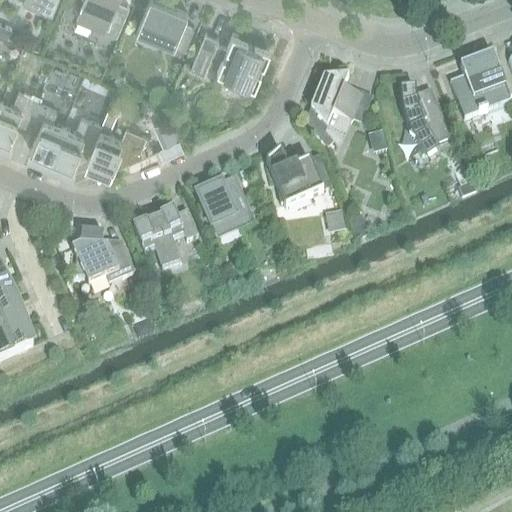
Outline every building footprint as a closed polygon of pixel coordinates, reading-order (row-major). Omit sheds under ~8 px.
[(52,15),(58,0),(23,0),(22,3),(52,15)] [(117,36),(129,5),(117,0),(84,0),(76,19),(117,36)] [(185,50),(194,27),(183,23),(188,12),(159,0),(148,0),(137,30),(185,50)] [(227,47),(216,43),(219,37),(205,32),(190,68),(204,73),(212,53),(222,58),(217,70),(225,73),(227,77),(231,80),(238,83),(243,83),(247,82),(255,85),(270,48),(233,32),(227,47)] [(464,122),(511,104),(493,56),(460,68),(464,79),(450,84),(464,122)] [(324,80),(311,112),(338,143),(346,123),(352,125),(363,99),(343,91),(349,78),(324,80)] [(27,126),(37,102),(39,98),(19,90),(13,105),(1,100),(0,102),(0,137),(8,141),(16,122),(27,126)] [(416,90),(401,91),(402,101),(404,116),(406,124),(407,161),(420,151),(422,154),(427,162),(440,153),(434,146),(433,145),(432,143),(434,142),(436,146),(449,141),(431,93),(417,98),(419,102),(417,102),(416,90)] [(53,121),(57,110),(37,102),(27,126),(38,131),(30,150),(51,158),(64,126),(53,121)] [(90,152),(100,128),(102,124),(82,116),(76,131),(64,126),(51,158),(71,167),(79,148),(90,152)] [(173,126),(162,130),(167,141),(178,137),(173,126)] [(100,128),(90,152),(87,161),(99,166),(101,161),(116,167),(144,155),(141,148),(147,135),(126,127),(122,137),(100,128)] [(178,140),(159,148),(163,156),(165,157),(183,149),(178,140)] [(289,172),(281,153),(266,166),(286,211),(331,191),(319,159),(289,172)] [(218,243),(256,226),(235,180),(197,197),(218,243)] [(177,218),(173,211),(160,217),(161,220),(147,225),(146,223),(133,229),(144,254),(154,249),(162,273),(181,266),(173,241),(183,236),(187,244),(198,238),(187,214),(177,218)] [(344,215),(327,218),(331,239),(347,236),(344,215)] [(107,248),(103,248),(104,236),(82,234),(81,247),(72,251),(78,264),(76,279),(85,280),(88,287),(106,279),(109,286),(135,275),(123,248),(111,254),(108,248),(107,248)] [(0,311),(17,304),(17,303),(14,305),(5,285),(7,284),(0,286),(0,311)] [(0,336),(25,325),(23,325),(15,306),(17,305),(17,304),(0,311),(0,336)] [(25,325),(0,336),(0,362),(33,347),(24,326),(26,326),(25,325)]
